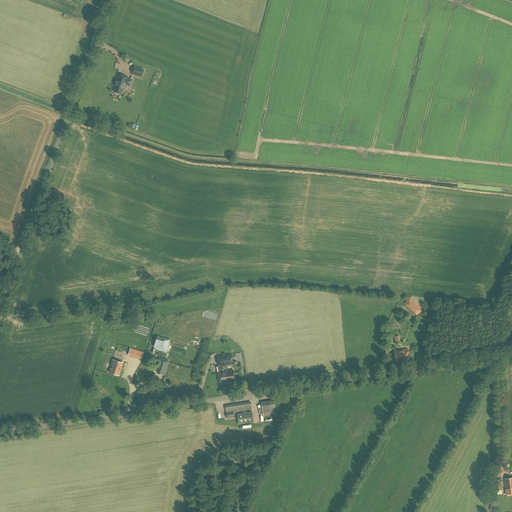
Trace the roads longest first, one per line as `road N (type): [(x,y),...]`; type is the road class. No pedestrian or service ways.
road 1 (unclassified): [(0,434),(511,354)]
road 2 (unclassified): [(0,310),(108,0)]
